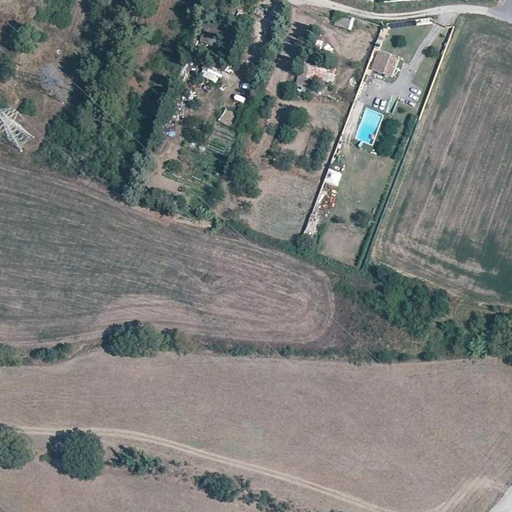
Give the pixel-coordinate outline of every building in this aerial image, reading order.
[(352,29),(354,18),(339,14),(336,26),(352,29)] [(205,30),(199,28),(191,47),(195,49),(199,37),(216,43),(217,48),(224,49),(225,42),(222,40),(226,31),(208,25),(205,30)] [(393,78),(399,60),(379,52),(372,70),(393,78)] [(305,61),(302,70),(308,72),(306,79),(317,83),(318,79),(323,80),(323,83),(330,86),(336,71),(330,68),(331,67),(323,64),(322,67),(312,63),(311,64),(305,61)] [(204,67),(200,76),(217,83),(221,74),(204,67)] [(246,97),(247,88),(239,87),(237,96),(246,97)] [(384,116),(372,145),(379,148),(392,115),(386,112),(384,116)] [(329,169),(325,182),(338,187),(342,173),(329,169)]
